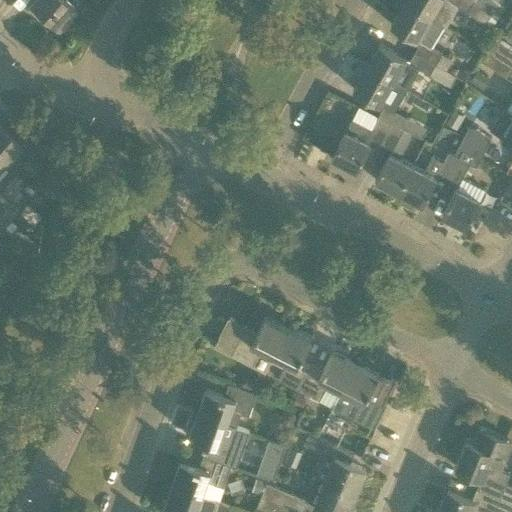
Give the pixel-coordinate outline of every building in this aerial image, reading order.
[(57,28),(76,7),(67,0),(30,0),(28,2),(57,28)] [(444,24),(405,0),(391,23),(418,39),(418,38),(422,41),(416,51),(436,62),(447,69),(453,58),(431,46),(444,24)] [(405,0),(444,24),(445,24),(458,4),(485,22),(485,21),(491,12),(487,9),(475,1),(473,0),(405,0)] [(475,0),(475,1),(487,9),(493,0),(475,0)] [(496,39),(489,49),(511,63),(511,49),(500,42),(496,39)] [(410,61),(406,59),(407,57),(380,42),(367,66),(394,81),(401,67),(415,75),(420,66),(430,72),(436,62),(416,51),(410,61)] [(511,63),(489,49),(482,60),(511,79),(511,63)] [(381,104),(394,81),(367,66),(354,88),(381,104)] [(477,67),(468,81),(480,89),(489,76),(477,67)] [(385,105),(379,115),(393,122),(400,125),(405,115),(385,105)] [(454,109),(446,123),(458,129),(466,116),(454,109)] [(393,122),(379,115),(373,128),(371,127),(353,117),(332,156),(356,169),(371,142),(369,141),(371,137),(382,143),(392,123),(393,122)] [(40,144),(12,119),(4,128),(0,124),(0,159),(3,162),(15,172),(24,162),(12,152),(20,143),(32,153),(40,144)] [(399,191),(413,164),(400,157),(413,132),(402,127),(400,125),(392,123),(382,143),(392,147),(390,152),(376,179),(399,191)] [(464,135),(458,146),(464,149),(481,157),(486,147),(464,135)] [(439,173),(448,178),(464,149),(458,146),(454,154),(449,151),(444,161),(433,156),(426,171),(413,164),(399,191),(423,204),(437,177),(439,173)] [(481,157),(464,149),(448,178),(459,183),(457,187),(456,186),(442,214),(467,226),(481,199),(480,199),(485,189),(462,177),(470,162),(476,165),(481,157)] [(5,198),(0,193),(0,225),(2,228),(18,209),(5,198)] [(6,293),(0,296),(0,305),(2,309),(12,303),(6,293)] [(275,356),(289,328),(265,316),(258,331),(246,325),(236,343),(220,335),(215,346),(253,366),(260,353),(272,360),(275,356)] [(299,389),(311,366),(300,361),(311,339),(289,328),(275,356),(288,362),(279,378),(299,389)] [(341,390),(355,362),(333,350),(322,371),(311,366),(299,389),(320,400),(329,384),(341,390)] [(374,427),(386,405),(368,395),(379,374),(355,362),(341,390),(342,390),(333,407),(374,427)] [(250,414),(258,393),(233,384),(229,395),(206,387),(198,412),(227,422),(236,426),(241,411),(250,414)] [(232,464),(240,442),(222,435),(227,422),(198,412),(189,436),(212,444),(208,455),(232,464)] [(511,484),(507,483),(510,473),(500,469),(511,441),(510,440),(510,442),(507,441),(508,439),(482,428),(475,443),(468,440),(457,466),(482,477),(478,487),(511,501),(511,484)] [(326,480),(356,492),(366,468),(350,462),(355,452),(310,431),(305,441),(305,442),(336,457),(326,480)] [(275,478),(282,457),(265,451),(258,472),(275,478)] [(225,486),(232,465),(232,464),(208,455),(204,467),(181,459),(172,484),(219,500),(225,486)] [(334,511),(347,511),(356,492),(326,480),(316,504),(334,511)] [(267,482),(262,494),(266,495),(284,502),(304,510),(308,499),(302,496),(267,482)] [(215,511),(219,500),(172,484),(164,507),(176,511),(215,511)] [(511,511),(511,501),(478,487),(473,498),(448,487),(438,511),(471,511),(472,511),(474,511),(494,511),(496,509),(506,511),(511,511)] [(272,511),(302,511),(304,510),(266,495),(262,494),(257,506),(272,511)]
